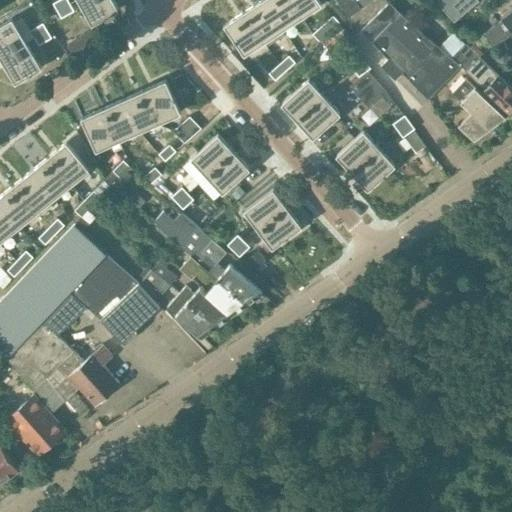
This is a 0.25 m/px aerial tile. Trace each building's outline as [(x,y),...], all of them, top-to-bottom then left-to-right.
[(69,0),(56,0),(53,1),(58,9),(71,2),(69,0)] [(114,0),(80,0),(93,22),(103,16),(104,17),(107,15),(106,15),(119,8),(114,0)] [(265,0),(260,0),(245,10),(264,40),(283,27),(265,0)] [(292,0),(265,0),(283,27),(302,15),(292,0)] [(320,0),(292,0),(302,15),(322,2),(320,0)] [(338,0),(350,16),(371,0),(338,0)] [(452,58),(390,0),(387,0),(360,29),(388,55),(380,64),(395,78),(402,71),(428,96),(459,65),(452,58)] [(434,0),(436,3),(438,2),(454,20),(477,0),(434,0)] [(71,2),(58,9),(62,17),(75,9),(71,2)] [(245,10),(226,23),(235,38),(237,41),(245,53),(264,40),(245,10)] [(334,14),(323,23),(330,31),(340,22),(334,14)] [(0,24),(0,52),(2,56),(27,41),(13,17),(7,20),(0,24)] [(510,29),(502,20),(486,32),(493,42),(510,29)] [(43,21),(31,29),(35,36),(48,29),(43,21)] [(323,23),(313,32),(319,40),(330,31),(323,23)] [(75,55),(99,37),(91,26),(67,44),(75,55)] [(48,29),(35,36),(40,44),(46,39),(52,36),(48,29)] [(342,30),(327,41),(335,52),(350,41),(342,30)] [(27,41),(2,56),(17,80),(28,73),(29,74),(32,72),(31,72),(42,65),(27,41)] [(452,58),(468,73),(476,80),(508,111),(511,107),(511,86),(491,66),(489,66),(465,44),(452,58)] [(279,63),(286,70),(296,61),(290,54),(279,63)] [(358,55),(349,61),(354,68),(363,62),(358,55)] [(363,62),(354,68),(359,75),(368,69),(368,68),(363,62)] [(269,72),(276,79),(286,70),(279,63),(269,72)] [(369,106),(370,105),(388,90),(369,69),(350,85),(369,106)] [(452,90),(474,112),(462,121),(474,136),(505,114),(466,76),(452,90)] [(309,77),(283,101),(298,118),(325,94),(309,77)] [(166,79),(145,88),(160,120),(181,111),(175,98),(176,98),(174,95),(173,95),(166,79)] [(145,88),(124,97),(139,130),(160,120),(145,88)] [(394,100),(388,90),(370,105),(378,114),(394,100)] [(325,94),(298,118),(314,135),(336,116),(340,112),(325,94)] [(124,97),(104,107),(118,139),(139,130),(124,97)] [(104,107),(83,116),(97,148),(118,139),(104,107)] [(405,114),(393,122),(398,129),(410,120),(405,113),(405,114)] [(190,115),(174,130),(174,131),(185,142),(202,127),(190,115)] [(410,120),(398,129),(403,136),(415,127),(410,120)] [(338,152),(338,153),(353,170),(380,146),(364,129),(360,133),(338,152)] [(417,152),(426,145),(415,130),(406,137),(417,152)] [(219,132),(192,156),(208,173),(234,150),(219,132)] [(67,140),(49,155),(71,182),(89,168),(67,140)] [(170,142),(159,152),(166,160),(177,150),(170,142)] [(380,146),(353,170),(369,187),(370,186),(382,175),(383,176),(385,173),(391,167),(395,163),(380,146)] [(414,155),(426,172),(439,163),(427,146),(414,155)] [(234,150),(208,173),(223,191),(227,187),(249,167),(250,167),(234,150)] [(49,156),(31,169),(54,197),(71,182),(49,155),(49,156)] [(123,159),(113,170),(120,176),(128,169),(130,166),(131,166),(124,159),(123,159)] [(155,166),(144,175),(151,183),(162,173),(155,166)] [(31,170),(14,184),(36,211),(54,197),(31,169),(31,170)] [(119,188),(132,173),(128,169),(120,176),(114,183),(115,183),(119,188)] [(14,184),(0,194),(0,202),(15,221),(18,225),(36,211),(14,184)] [(183,185),(172,195),(178,201),(189,191),(183,185)] [(274,187),(245,209),(259,227),(288,206),(274,187)] [(94,189),(85,199),(91,205),(101,195),(94,189)] [(189,191),(178,201),(184,208),(194,198),(189,191)] [(112,194),(106,201),(115,209),(122,202),(112,194)] [(85,199),(75,209),(82,215),(91,205),(85,199)] [(0,202),(0,238),(1,240),(18,225),(15,221),(0,202)] [(288,206),(259,227),(273,246),(278,243),(285,237),(285,238),(288,236),(287,235),(301,225),(302,224),(288,206)] [(154,221),(191,254),(249,301),(261,292),(230,264),(225,270),(204,252),(215,239),(201,228),(192,220),(182,211),(174,219),(163,210),(154,221)] [(199,214),(194,219),(201,226),(206,220),(199,214)] [(57,217),(49,226),(56,233),(65,223),(58,217),(57,217)] [(251,222),(242,230),(252,241),(261,233),(251,222)] [(121,341),(161,305),(140,281),(76,223),(0,301),(0,349),(36,385),(60,364),(95,404),(120,382),(104,363),(113,355),(102,343),(82,361),(74,351),(76,350),(44,319),(72,290),(100,318),(121,341)] [(48,227),(39,236),(46,243),(56,233),(49,226),(48,227)] [(238,232),(228,243),(234,249),(244,238),(238,232)] [(244,238),(234,249),(240,255),(250,245),(244,238)] [(26,249),(17,258),(24,265),(34,255),(27,249),(26,249)] [(267,260),(259,250),(248,258),(256,269),(267,260)] [(191,254),(180,267),(192,278),(196,273),(210,286),(207,290),(233,313),(249,301),(191,254)] [(17,259),(8,268),(15,275),(24,265),(17,258),(17,259)] [(158,259),(152,267),(171,284),(177,276),(158,259)] [(161,294),(171,284),(152,267),(142,278),(161,294)] [(186,285),(180,292),(217,325),(233,313),(207,290),(200,285),(194,292),(186,285)] [(202,336),(217,325),(180,292),(168,305),(202,336)] [(47,378),(34,389),(53,411),(66,399),(47,378)] [(25,400),(20,405),(23,409),(21,411),(26,417),(29,414),(32,417),(29,420),(50,443),(66,429),(34,393),(25,400)] [(20,405),(18,407),(0,422),(0,424),(10,436),(17,430),(38,454),(50,443),(29,420),(32,417),(29,414),(26,417),(21,411),(23,409),(20,405)] [(0,441),(0,480),(18,468),(0,441)]
